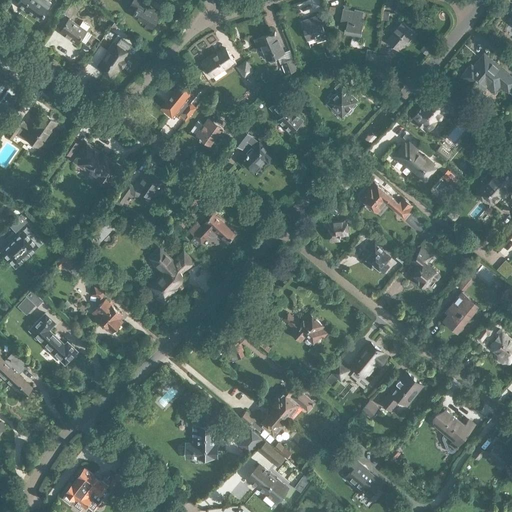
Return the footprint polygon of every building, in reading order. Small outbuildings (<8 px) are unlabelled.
[(18,0),(16,4),(38,20),(47,8),(38,1),(38,0),(18,0)] [(76,8),(81,0),(73,0),(70,4),(76,8)] [(132,0),(139,4),(132,16),(146,23),(144,28),(151,32),(161,14),(145,5),(147,0),(132,0)] [(361,33),(364,21),(361,20),(363,11),(354,10),(354,11),(343,9),(340,20),(347,21),(345,32),(353,34),(353,31),(361,33)] [(301,20),(307,40),(315,38),(316,42),(327,38),(323,25),(329,23),(325,12),(301,20)] [(59,32),(78,45),(81,39),(86,42),(91,35),(87,32),(88,30),(87,30),(90,26),(83,21),(80,24),(69,17),(59,32)] [(390,30),(393,33),(387,40),(399,50),(404,43),(406,45),(416,33),(400,19),(390,30)] [(276,56),(285,52),(277,32),(276,33),(275,30),(255,38),(258,47),(261,46),(267,60),(268,59),(269,61),(272,62),(275,61),(277,58),(276,56)] [(114,41),(97,66),(114,78),(120,70),(129,57),(131,53),(128,51),(133,45),(121,37),(117,43),(114,41)] [(236,63),(226,48),(203,62),(212,76),(227,66),(229,68),(236,63)] [(387,67),(388,55),(378,54),(377,66),(387,67)] [(473,67),(471,65),(461,77),(476,89),(483,82),(494,92),(500,85),(508,92),(511,87),(511,77),(496,64),(494,66),(482,56),(473,67)] [(293,58),(282,62),(286,74),(297,69),(293,58)] [(238,66),(245,76),(254,71),(246,60),(238,66)] [(322,78),(331,77),(331,70),(331,69),(322,69),(322,78)] [(172,117),(175,114),(179,118),(180,117),(186,121),(197,107),(190,101),(200,90),(192,83),(187,89),(180,83),(162,105),(160,107),(172,117)] [(358,100),(343,85),(335,94),(333,94),(330,96),(330,99),(326,103),(341,117),(358,100)] [(8,88),(0,98),(0,111),(5,115),(19,96),(8,88)] [(443,92),(438,88),(413,117),(419,122),(417,124),(422,128),(423,126),(428,130),(438,118),(441,118),(443,115),(443,113),(453,101),(448,96),(450,94),(445,90),(443,92)] [(279,118),(290,107),(292,109),(294,106),(282,94),(269,107),(279,118)] [(461,98),(454,105),(466,116),(473,109),(461,98)] [(299,106),(306,113),(311,108),(304,101),(299,106)] [(302,120),(292,109),(290,107),(279,118),(278,120),(290,132),(302,120)] [(39,148),(58,122),(40,109),(29,125),(24,122),(25,121),(18,117),(5,135),(12,139),(17,132),(39,148)] [(209,117),(203,124),(198,120),(191,130),(197,134),(196,134),(209,144),(219,131),(229,139),(236,130),(242,121),(234,116),(228,124),(225,122),(222,126),(209,117)] [(252,136),(242,129),(233,141),(242,148),(247,141),(248,141),(252,136)] [(70,156),(79,143),(72,138),(63,151),(70,156)] [(419,147),(409,139),(407,141),(405,139),(392,154),(406,166),(407,164),(414,170),(413,170),(423,179),(424,179),(425,180),(437,166),(435,164),(436,162),(425,153),(423,155),(417,150),(419,147)] [(245,154),(240,159),(238,161),(243,167),(246,165),(252,170),(264,158),(268,163),(274,157),(260,142),(246,155),(245,154)] [(105,186),(119,167),(110,160),(110,159),(100,151),(99,153),(86,143),(82,149),(81,148),(75,156),(81,160),(77,164),(96,177),(95,179),(105,186)] [(504,156),(511,148),(507,143),(499,151),(504,156)] [(441,145),(435,151),(446,161),(451,154),(441,145)] [(511,154),(504,163),(502,162),(496,169),(493,167),(481,180),(484,182),(474,194),(483,201),(487,197),(495,204),(502,196),(503,197),(511,187),(511,154)] [(146,168),(134,186),(129,182),(127,185),(133,190),(131,193),(135,196),(138,195),(141,191),(154,200),(158,194),(161,193),(164,189),(163,185),(166,182),(146,168)] [(448,169),(442,176),(453,185),(459,178),(448,169)] [(376,182),(362,199),(366,202),(364,205),(370,210),(372,207),(378,212),(387,201),(404,216),(412,206),(403,197),(399,202),(376,182)] [(133,190),(127,185),(117,199),(123,204),(131,193),(133,190)] [(195,199),(190,197),(185,204),(189,207),(195,199)] [(442,213),(453,223),(458,216),(454,212),(458,208),(452,202),(442,213)] [(18,206),(13,210),(17,215),(22,210),(18,206)] [(15,231),(29,218),(23,211),(9,224),(15,231)] [(128,221),(137,225),(141,215),(133,211),(128,221)] [(356,218),(347,211),(341,217),(340,219),(327,221),(327,222),(326,222),(326,228),(328,227),(329,237),(349,235),(347,221),(348,221),(349,222),(351,224),(356,218)] [(234,236),(235,234),(213,213),(205,222),(206,223),(202,227),(197,222),(189,231),(196,237),(192,241),(197,246),(201,242),(202,242),(214,229),(228,242),(230,240),(232,240),(234,238),(234,236)] [(170,220),(165,217),(161,223),(166,226),(170,220)] [(360,233),(365,237),(371,230),(366,226),(360,233)] [(30,238),(34,235),(26,227),(1,251),(15,267),(37,246),(30,238)] [(427,237),(432,241),(437,234),(432,230),(427,237)] [(372,250),(363,261),(370,267),(372,265),(378,270),(379,268),(384,272),(389,265),(385,263),(391,256),(378,245),(380,243),(375,239),(368,247),(372,250)] [(69,248),(75,254),(81,248),(74,242),(70,246),(69,248)] [(182,275),(181,274),(181,272),(194,263),(188,253),(179,258),(180,259),(177,262),(160,247),(151,257),(165,270),(150,285),(156,291),(155,293),(164,301),(178,287),(177,285),(180,282),(181,281),(181,280),(182,278),(182,277),(182,276),(182,275)] [(431,256),(422,248),(412,260),(418,265),(412,273),(420,279),(418,282),(425,287),(431,279),(431,280),(432,280),(434,280),(435,280),(436,280),(437,279),(438,278),(438,277),(438,276),(438,275),(438,274),(438,273),(437,272),(436,271),(426,263),(431,256)] [(62,265),(65,269),(75,258),(67,250),(56,260),(57,261),(54,264),(59,269),(62,265)] [(511,265),(505,259),(497,269),(506,277),(511,270),(511,265)] [(471,281),(463,274),(456,283),(464,289),(471,281)] [(106,290),(94,285),(94,286),(92,285),(89,293),(91,294),(103,298),(106,290)] [(37,306),(43,300),(31,289),(25,295),(27,297),(23,302),(30,308),(34,304),(37,306)] [(447,309),(450,311),(443,319),(457,331),(475,309),(470,306),(474,301),(462,291),(447,309)] [(124,315),(106,297),(92,312),(100,320),(100,323),(103,326),(105,326),(112,333),(124,320),(121,318),(124,315)] [(65,364),(77,351),(67,341),(64,344),(49,329),(55,322),(45,312),(28,329),(65,364)] [(322,326),(323,325),(308,312),(303,318),(304,319),(300,323),(288,313),(283,319),(294,328),(291,332),(299,339),(304,333),(314,342),(321,333),(324,337),(329,332),(322,326)] [(259,344),(262,341),(258,338),(263,333),(249,320),(241,328),(259,344)] [(486,336),(487,337),(493,330),(486,324),(475,338),(481,342),(486,336)] [(494,335),(497,337),(491,345),(495,348),(494,350),(508,362),(511,357),(511,339),(499,329),(494,335)] [(262,341),(259,344),(258,346),(266,353),(271,348),(263,340),(262,341)] [(238,341),(232,344),(238,358),(245,355),(238,341)] [(371,342),(352,365),(365,376),(366,374),(368,374),(372,369),(372,366),(376,362),(380,366),(381,365),(383,366),(388,360),(387,357),(388,356),(384,353),(384,352),(371,342)] [(13,347),(8,343),(7,344),(4,344),(4,351),(8,351),(13,347)] [(3,362),(0,358),(0,375),(23,397),(31,388),(17,375),(21,371),(18,369),(25,361),(16,352),(10,359),(8,357),(3,362)] [(331,372),(341,380),(349,370),(339,361),(331,372)] [(397,383),(397,384),(382,403),(386,407),(389,403),(394,403),(398,398),(406,405),(423,385),(407,372),(403,376),(403,380),(400,380),(400,379),(399,379),(397,382),(397,383)] [(315,402),(298,387),(293,393),(286,387),(273,403),(275,405),(289,417),(300,404),(308,411),(315,402)] [(370,417),(379,406),(370,399),(361,409),(370,417)] [(255,418),(246,410),(240,417),(249,425),(251,423),(259,431),(263,426),(274,436),(289,417),(275,405),(260,423),(255,419),(255,418)] [(438,428),(439,426),(446,432),(444,433),(443,436),(442,436),(443,437),(447,450),(448,450),(449,451),(450,452),(451,452),(452,452),(453,452),(454,451),(455,451),(461,444),(459,442),(474,424),(469,419),(464,425),(447,410),(446,410),(445,410),(434,414),(431,415),(430,416),(429,417),(428,418),(429,419),(429,420),(430,421),(438,428)] [(198,443),(186,443),(186,450),(185,450),(185,455),(186,455),(186,457),(209,457),(209,458),(214,458),(214,457),(217,457),(218,444),(214,443),(215,425),(205,425),(205,420),(198,420),(198,443)] [(353,435),(348,430),(344,435),(349,439),(353,435)] [(253,431),(249,436),(258,443),(262,438),(253,431)] [(279,451),(284,446),(279,441),(274,447),(279,451)] [(277,453),(265,442),(254,453),(261,458),(265,456),(271,461),(277,453)] [(501,444),(499,445),(496,442),(488,453),(497,460),(494,463),(501,468),(511,455),(506,450),(507,449),(501,444)] [(479,459),(486,451),(479,445),(472,454),(479,459)] [(392,463),(401,452),(396,448),(387,458),(392,463)] [(369,470),(350,455),(343,464),(351,471),(345,477),(369,497),(382,482),(368,471),(369,470)] [(125,458),(114,476),(126,483),(137,466),(125,458)] [(305,465),(300,461),(296,465),(301,469),(305,465)] [(103,480),(102,480),(100,479),(102,477),(95,472),(94,474),(85,468),(64,498),(71,503),(75,498),(86,506),(87,504),(94,509),(103,497),(104,498),(109,492),(104,489),(108,484),(108,479),(107,479),(103,480)] [(412,482),(418,476),(410,468),(403,475),(412,482)] [(288,494),(261,470),(252,478),(255,480),(251,485),(274,504),(279,498),(282,501),(288,494)] [(304,474),(299,480),(305,484),(310,478),(304,474)] [(109,483),(115,487),(119,481),(113,477),(109,483)]
